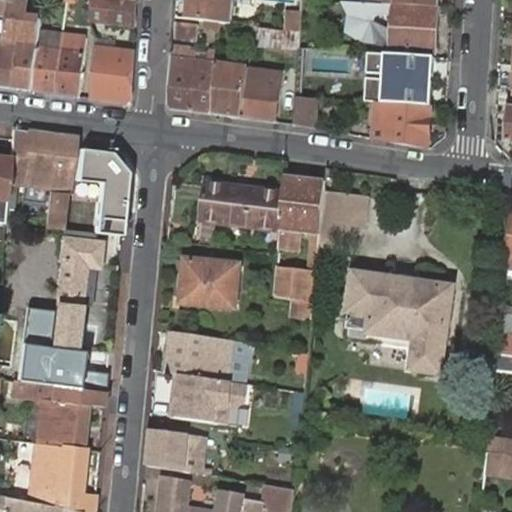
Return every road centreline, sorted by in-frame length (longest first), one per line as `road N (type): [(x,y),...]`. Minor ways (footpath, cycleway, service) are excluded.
road 1 (residential): [(121,511),(154,127)]
road 2 (tertiary): [(154,127),(467,171)]
road 3 (residential): [(480,0),(467,171)]
road 4 (tertiary): [(0,109),(154,127)]
road 5 (residential): [(154,127),(159,0)]
